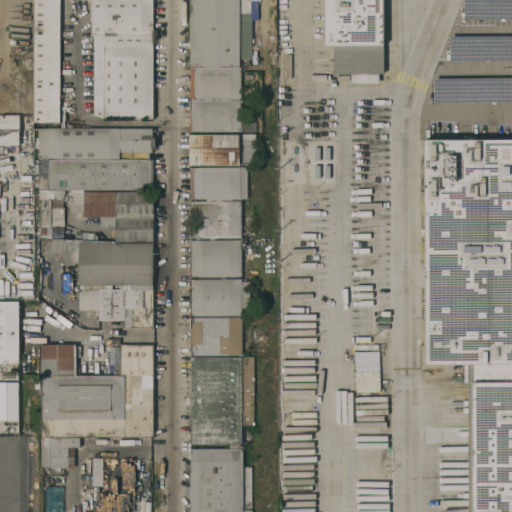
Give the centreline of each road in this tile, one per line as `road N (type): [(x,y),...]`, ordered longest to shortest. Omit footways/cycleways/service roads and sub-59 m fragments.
road 1 (residential): [(170,0),(171,511)]
road 2 (track): [(266,330),(263,0)]
